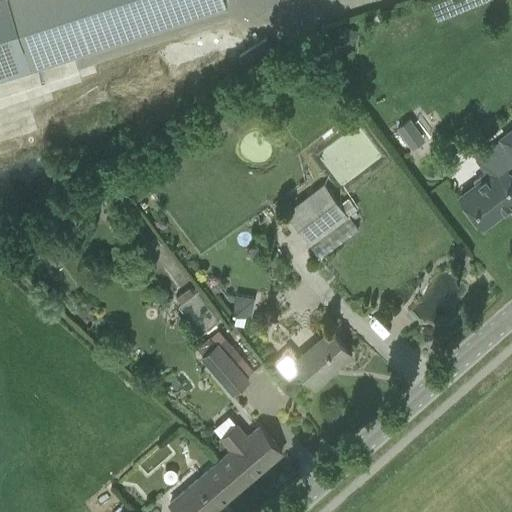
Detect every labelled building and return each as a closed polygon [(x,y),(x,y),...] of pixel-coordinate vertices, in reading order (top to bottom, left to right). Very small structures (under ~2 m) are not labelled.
[(0,0),(0,79),(230,4),(228,0),(0,0)] [(338,40),(352,45),(358,32),(344,26),(338,40)] [(397,128),(401,134),(414,125),(410,119),(397,128)] [(477,225),(483,226),(511,204),(511,129),(501,138),(511,152),(511,158),(489,175),(486,171),(474,180),(477,184),(461,196),(472,211),(469,214),(477,225)] [(349,199),(341,205),(323,182),(285,211),(286,213),(281,217),(287,226),(293,222),(320,257),(358,228),(347,214),(356,208),(349,199)] [(189,287),(176,297),(181,304),(194,294),(189,287)] [(252,316),(255,297),(236,294),(232,313),(237,314),(235,324),(245,326),(247,315),(252,316)] [(300,368),(315,387),(330,374),(328,372),(351,353),(331,330),(298,358),(288,347),(284,350),(284,351),(274,361),(289,378),(300,368)] [(232,393),(248,380),(210,336),(197,348),(202,354),(201,355),(232,393)] [(241,487),(282,452),(259,426),(249,435),(238,422),(219,437),(230,451),(219,461),(241,487)] [(170,503),(177,511),(211,511),(241,487),(219,461),(170,503)]
